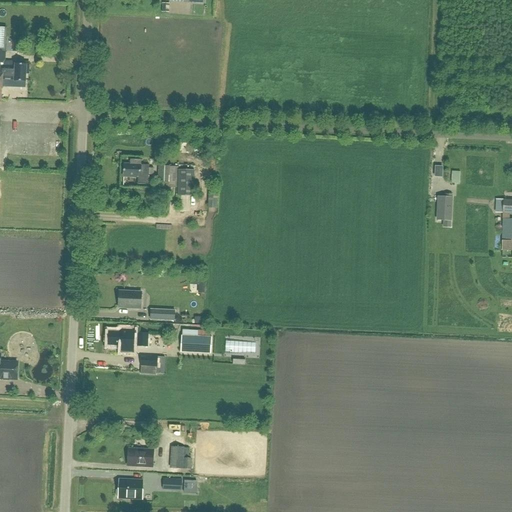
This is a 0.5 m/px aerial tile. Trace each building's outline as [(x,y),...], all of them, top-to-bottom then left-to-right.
[(0,99),(2,100),(2,80),(14,81),(14,82),(26,82),(26,65),(15,65),(15,68),(3,68),(4,52),(0,51),(0,99)] [(130,165),(123,164),(123,177),(138,178),(138,185),(148,185),(149,166),(141,165),(141,160),(130,160),(130,165)] [(177,183),(177,167),(158,167),(158,183),(177,183)] [(178,171),(177,197),(193,197),(194,171),(178,171)] [(218,190),(210,189),(209,205),(217,205),(218,190)] [(450,222),(451,198),(439,198),(437,221),(450,222)] [(511,214),(511,201),(503,201),(503,214),(511,214)] [(500,240),(511,240),(511,235),(511,219),(500,219),(500,240)] [(499,250),(510,250),(510,241),(499,241),(499,250)] [(142,310),(143,293),(119,292),(118,309),(142,310)] [(150,320),(174,321),(175,312),(151,310),(150,320)] [(133,353),(134,330),(126,330),(126,333),(109,332),(109,338),(107,339),(107,342),(108,344),(108,346),(122,346),(122,353),(133,353)] [(148,347),(149,334),(137,333),(137,347),(148,347)] [(182,337),(181,353),(211,354),(212,338),(182,337)] [(0,356),(0,355),(0,378),(3,379),(4,381),(8,381),(10,379),(17,380),(17,364),(0,363),(0,356)] [(157,368),(158,357),(141,356),(140,367),(157,368)] [(192,470),(192,459),(189,459),(189,449),(184,449),(185,448),(171,447),(170,468),(183,469),(192,470)] [(152,467),(153,451),(128,450),(128,464),(136,465),(136,467),(152,467)] [(182,481),(173,480),(172,490),(182,491),(182,481)] [(116,497),(118,497),(118,499),(142,500),(143,482),(119,481),(119,490),(117,490),(116,497)] [(184,481),(184,489),(196,489),(196,481),(184,481)]
